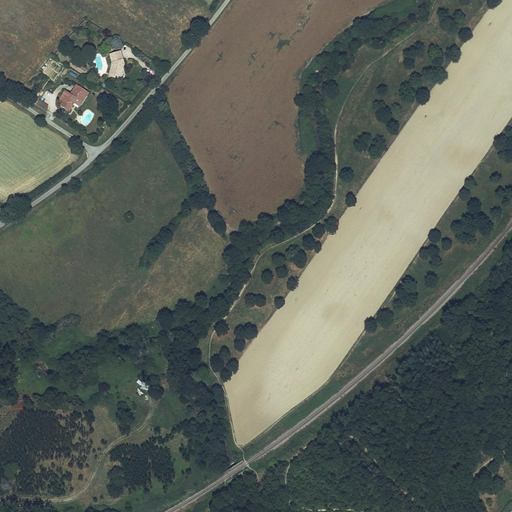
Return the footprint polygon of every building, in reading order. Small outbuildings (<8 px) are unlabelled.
[(123,61),(119,51),(109,55),(111,63),(109,72),(113,73),(112,76),(114,76),(120,78),(121,65),(120,63),(123,61)] [(85,71),(70,61),(67,66),(82,76),(85,71)] [(84,92),(86,89),(77,83),(71,92),(65,88),(60,97),(63,98),(61,102),(68,107),(70,103),(72,105),(74,102),(75,100),(74,100),(75,98),(82,102),(87,94),(84,92)] [(39,101),(35,106),(40,109),(41,109),(43,111),(46,106),(39,101)] [(50,478),(31,478),(30,497),(50,498),(50,478)]
